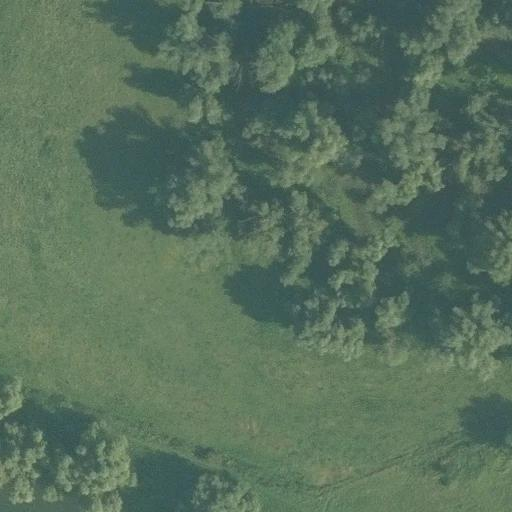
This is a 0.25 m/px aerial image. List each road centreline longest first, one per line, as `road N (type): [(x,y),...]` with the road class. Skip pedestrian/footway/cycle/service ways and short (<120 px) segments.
road 1 (motorway): [(511,185),(104,511)]
road 2 (motorway): [(174,511),(511,243)]
